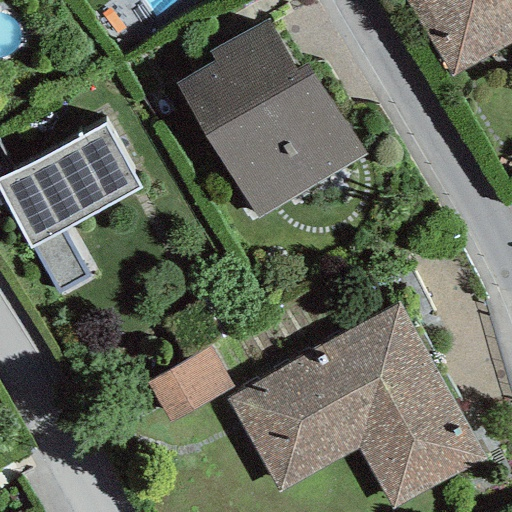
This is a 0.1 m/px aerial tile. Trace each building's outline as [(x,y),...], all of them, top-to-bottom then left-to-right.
[(511,40),(511,0),(405,0),(452,77),(511,40)] [(213,61),(175,84),(256,219),(363,155),(309,65),(297,72),(265,19),(208,53),(213,61)] [(142,192),(107,124),(0,177),(0,193),(28,249),(32,247),(65,231),(142,192)] [(90,278),(65,231),(32,247),(58,296),(90,278)] [(396,302),(229,397),(281,491),(359,447),(393,509),(483,457),(396,302)] [(234,387),(211,346),(147,382),(170,422),(234,387)]
